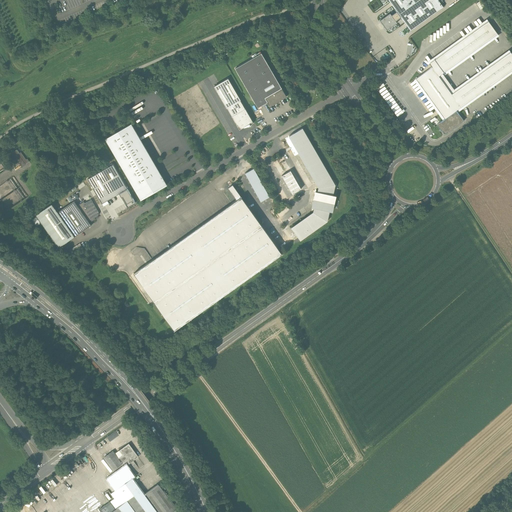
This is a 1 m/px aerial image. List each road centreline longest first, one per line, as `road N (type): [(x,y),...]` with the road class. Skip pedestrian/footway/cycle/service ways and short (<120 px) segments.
road 1 (secondary): [(399,202),(358,247),(84,442)]
road 2 (track): [(0,138),(49,108),(255,19),(320,5)]
road 3 (primary): [(206,511),(170,439),(122,373),(13,273)]
road 4 (track): [(511,328),(306,511)]
road 5 (primary): [(38,303),(150,417),(202,511)]
road 6 (unclassified): [(345,92),(124,223)]
road 7 (track): [(299,511),(192,366)]
